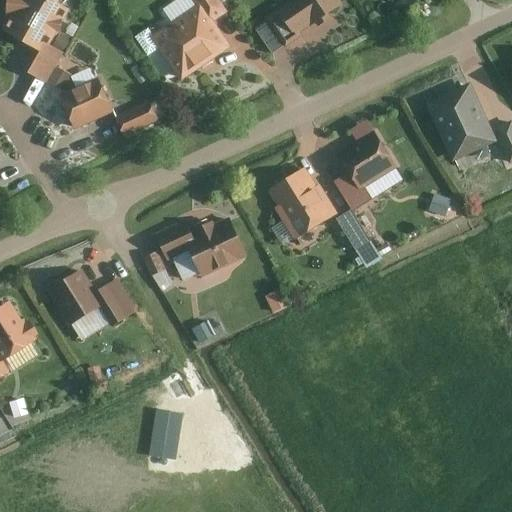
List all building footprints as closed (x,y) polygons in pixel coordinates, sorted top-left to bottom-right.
[(27,66),(49,78),(65,48),(55,42),(74,5),(65,0),(23,0),(9,28),(39,44),(27,66)] [(220,0),(196,0),(201,6),(160,34),(189,76),(233,46),(216,20),(228,11),(220,0)] [(341,0),(292,0),(271,15),(286,38),(342,1),(341,0)] [(77,125),(117,108),(105,79),(64,96),(77,125)] [(474,85),(433,105),(458,159),(500,139),(511,161),(511,160),(511,121),(495,129),(474,85)] [(118,119),(126,134),(161,116),(153,101),(118,119)] [(378,133),(342,155),(353,173),(340,181),(356,208),(371,199),(365,188),(399,167),(378,133)] [(311,166),(273,189),(303,238),(340,216),(362,251),(374,243),(354,211),(343,218),(311,166)] [(436,208),(453,212),(457,196),(440,192),(436,208)] [(189,216),(154,233),(166,258),(191,246),(206,277),(249,255),(229,215),(197,231),(189,216)] [(291,218),(278,225),(288,243),(301,237),(291,218)] [(84,269),(54,288),(87,340),(118,320),(139,307),(119,276),(97,290),(84,269)] [(209,313),(217,328),(247,311),(239,296),(209,313)] [(0,372),(5,370),(0,361),(0,359),(32,340),(10,303),(0,308),(0,372)] [(102,365),(91,366),(93,382),(104,381),(102,365)] [(28,400),(12,400),(12,413),(28,413),(28,400)]
